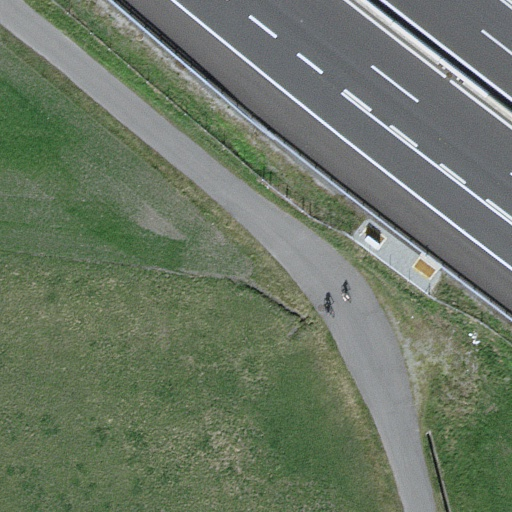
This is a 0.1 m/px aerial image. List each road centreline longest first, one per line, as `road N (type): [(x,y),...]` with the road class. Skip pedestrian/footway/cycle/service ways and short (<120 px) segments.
road 1 (unclassified): [(0,1),(333,283),(374,352),(420,511)]
road 2 (motorway): [(290,0),(511,171)]
